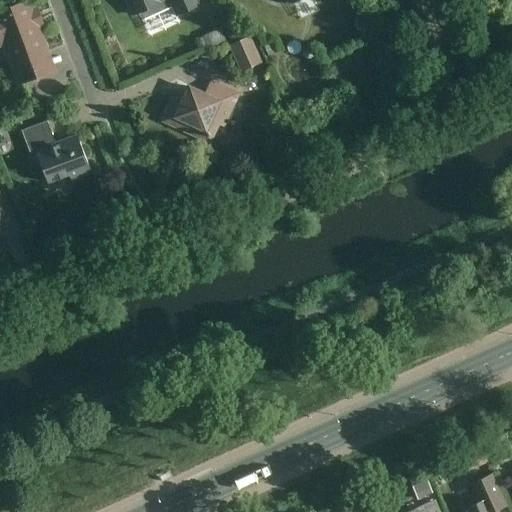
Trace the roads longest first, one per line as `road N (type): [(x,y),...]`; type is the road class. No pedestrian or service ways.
road 1 (residential): [(0,324),(511,100)]
road 2 (secondary): [(161,511),(511,352)]
